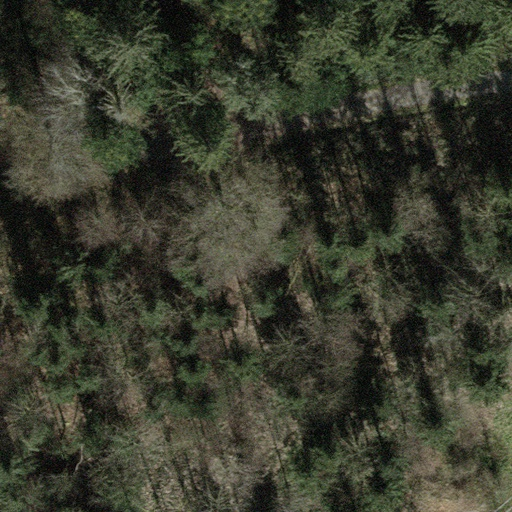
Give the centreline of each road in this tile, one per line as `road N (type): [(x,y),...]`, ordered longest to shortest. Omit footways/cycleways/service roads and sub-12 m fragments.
road 1 (track): [(186,145),(419,93),(511,84)]
road 2 (track): [(0,175),(45,176),(186,145)]
